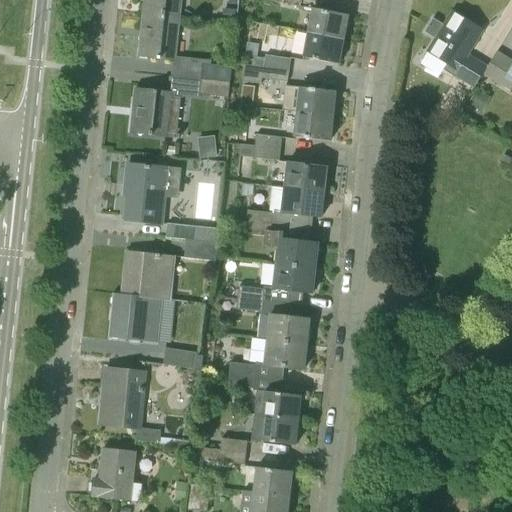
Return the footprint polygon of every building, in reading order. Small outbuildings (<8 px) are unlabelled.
[(144,0),(143,13),(179,17),(181,0),(144,0)] [(236,10),(223,9),(222,21),(234,23),(236,10)] [(313,9),(308,33),(344,40),(348,16),(313,9)] [(475,88),(483,75),(487,67),(468,55),(483,31),(452,12),(428,52),(457,70),(454,75),(475,88)] [(179,17),(143,13),(139,58),(174,61),(179,17)] [(344,40),(308,33),(304,58),(339,65),(344,40)] [(487,67),(483,75),(510,91),(511,88),(511,60),(497,52),(487,67)] [(252,57),(251,66),(289,71),(290,59),(265,55),(264,58),(252,57)] [(201,80),(229,83),(231,67),(201,64),(201,80)] [(287,83),(289,71),(251,66),(243,65),(242,82),(261,84),(261,79),(287,83)] [(228,98),(229,83),(201,80),(198,95),(228,98)] [(283,111),(297,113),(333,117),(336,92),(300,88),(286,87),(283,111)] [(131,134),(166,137),(171,96),(171,92),(135,89),(131,134)] [(473,108),(481,114),(490,98),(482,93),(473,108)] [(333,117),(297,113),(294,138),(330,142),(333,117)] [(255,135),(253,147),(280,150),(281,138),(255,135)] [(215,136),(198,139),(200,159),(217,157),(215,136)] [(175,155),(176,147),(165,146),(165,155),(175,155)] [(240,155),(252,156),(253,147),(241,146),(240,155)] [(252,156),(252,158),(279,161),(280,150),(253,147),(252,156)] [(511,159),(505,155),(501,162),(511,168),(511,159)] [(287,163),(284,189),(324,193),(327,168),(287,163)] [(165,198),(170,198),(178,192),(181,170),(127,164),(125,185),(129,185),(125,221),(162,225),(165,198)] [(324,193),(284,189),(281,213),(286,214),(322,218),(324,193)] [(274,213),(235,209),(234,221),(245,222),(284,227),(286,214),(281,213),(281,214),(274,213)] [(244,234),(245,222),(234,221),(233,233),(244,234)] [(277,249),(276,264),(316,269),(318,244),(283,240),(284,227),(245,222),(244,234),(263,237),(262,248),(277,249)] [(165,238),(185,240),(195,241),(197,227),(167,224),(165,238)] [(215,261),(217,243),(195,241),(185,240),(183,258),(215,261)] [(122,280),(121,295),(163,300),(171,301),(175,257),(129,252),(126,281),(122,280)] [(316,269),(276,264),(273,289),(313,294),(316,269)] [(238,287),(237,299),(263,302),(264,289),(238,287)] [(163,300),(121,295),(113,294),(111,309),(115,309),(113,321),(112,321),(111,326),(113,326),(111,338),(159,343),(163,300)] [(263,302),(237,299),(236,310),(262,313),(263,302)] [(270,316),(267,340),(307,345),(310,320),(270,316)] [(307,345),(267,340),(264,365),(304,370),(307,345)] [(165,348),(162,365),(194,370),(197,353),(165,348)] [(253,377),(255,365),(230,363),(228,374),(253,377)] [(140,428),(145,374),(106,369),(102,397),(107,398),(104,425),(137,428),(140,428)] [(253,377),(228,374),(227,386),(252,389),(253,377)] [(256,391),(253,415),(298,420),(301,396),(256,391)] [(298,420),(253,415),(250,441),(296,446),(298,420)] [(193,440),(160,436),(159,448),(192,451),(193,440)] [(221,439),(219,450),(246,453),(247,442),(221,439)] [(219,450),(196,447),(194,459),(244,465),(246,453),(219,450)] [(92,496),(130,501),(141,502),(142,484),(132,483),(136,453),(104,449),(101,472),(103,472),(103,480),(94,479),(92,496)] [(257,468),(254,492),(290,497),(293,472),(257,468)] [(187,483),(176,482),(174,500),(185,501),(187,483)] [(189,484),(187,510),(204,511),(206,511),(209,486),(193,485),(189,484)] [(287,511),(290,497),(254,492),(243,491),(241,506),(253,508),(252,511),(287,511)]
